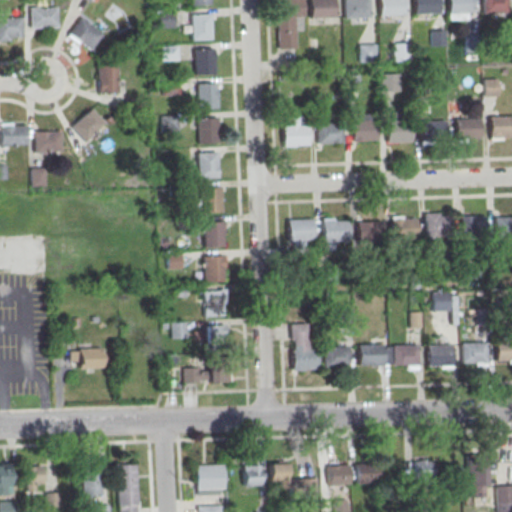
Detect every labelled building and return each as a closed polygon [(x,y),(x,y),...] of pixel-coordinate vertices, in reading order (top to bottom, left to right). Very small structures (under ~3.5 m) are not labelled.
[(276,0),(301,0),(302,16),(277,17),(276,0)] [(308,0),(334,0),(334,17),(309,18),(308,0)] [(343,0),(368,0),(368,17),(343,18),(343,0)] [(377,0),(402,0),(403,14),(378,15),(377,0)] [(411,0),(436,0),(437,13),(412,14),(411,0)] [(446,0),(471,0),(472,12),(447,13),(446,0)] [(481,0),(506,0),(507,12),(482,13),(481,0)] [(29,9),(56,8),(56,27),(29,28),(29,9)] [(157,12),(173,11),(173,26),(157,27),(157,12)] [(189,15),(211,14),(211,40),(190,40),(189,15)] [(0,17),(21,17),(21,36),(0,36),(0,17)] [(80,18),(102,34),(89,50),(68,34),(80,18)] [(429,31),(444,30),(444,48),(430,49),(429,31)] [(464,35),(478,35),(479,53),(464,53),(464,35)] [(357,44),(375,44),(375,62),(358,63),(357,44)] [(391,44),(409,44),(409,62),(392,62),(391,44)] [(159,46),(177,46),(177,60),(160,61),(159,46)] [(193,49),(213,49),(214,74),(194,75),(193,49)] [(116,91),(115,65),(95,65),(95,92),(116,91)] [(379,74),(396,74),(397,92),(379,93),(379,74)] [(482,79),(496,78),(497,96),(482,97),(482,79)] [(161,80),(179,79),(179,94),(162,95),(161,80)] [(196,85),(216,84),(217,109),(197,110),(196,85)] [(68,125),(81,141),(103,123),(90,107),(68,125)] [(159,116),(177,115),(177,130),(160,130),(159,116)] [(487,118),(511,117),(511,137),(488,138),(487,118)] [(196,119),(216,118),(217,143),(197,144),(196,119)] [(453,120),(478,119),(479,139),(454,140),(453,120)] [(350,122),(375,121),(376,141),(351,142),(350,122)] [(384,122),(409,121),(410,141),(385,142),(384,122)] [(418,122),(443,121),(444,141),(419,142),(418,122)] [(315,124),(340,123),(341,143),(316,144),(315,124)] [(281,126),(306,125),(306,145),(281,146),(281,126)] [(0,126),(25,126),(26,145),(0,145),(0,126)] [(32,132),(59,131),(60,151),(33,151),(32,132)] [(196,153),(216,152),(217,178),(197,178),(196,153)] [(199,188),(219,187),(219,213),(200,213),(199,188)] [(459,217),(484,216),(484,236),(459,237),(459,217)] [(424,218),(449,217),(450,237),(425,238),(424,218)] [(493,218),(511,217),(511,237),(494,238),(493,218)] [(389,219),(414,218),(414,238),(389,239),(389,219)] [(286,220),(311,219),(312,239),(287,240),(286,220)] [(201,222),(221,221),(222,247),(202,247),(201,222)] [(320,222),(345,221),(346,241),(321,242),(320,222)] [(355,222),(380,221),(381,241),(355,242),(355,222)] [(200,256),(220,256),(221,281),(201,282),(200,256)] [(201,291),(221,290),(222,316),(202,316),(201,291)] [(430,292),(430,309),(447,309),(447,292),(430,292)] [(169,322),(169,337),(185,337),(185,322),(169,322)] [(204,326),(224,325),(225,350),(205,351),(204,326)] [(494,341),(511,340),(511,360),(495,361),(494,341)] [(459,344),(484,343),(485,363),(460,364),(459,344)] [(356,345),(381,344),(382,364),(357,365),(356,345)] [(391,346),(416,345),(417,365),(391,366),(391,346)] [(425,346),(450,345),(451,365),(426,366),(425,346)] [(322,348),(347,347),(347,367),(322,368),(322,348)] [(101,367),(101,348),(68,348),(68,367),(101,367)] [(291,350),(316,349),(316,369),(291,370),(291,350)] [(206,358),(226,357),(227,382),(207,383),(206,358)] [(0,494),(10,495),(10,463),(0,463),(0,494)] [(268,463),(268,481),(286,481),(286,463),(268,463)] [(135,511),(136,464),(117,464),(116,511),(135,511)] [(194,464),(194,494),(222,494),(222,464),(194,464)] [(241,485),(260,485),(260,464),(241,464),(241,485)] [(353,482),(374,482),(374,464),(353,464),(353,482)] [(326,483),(347,483),(347,465),(326,465),(326,483)] [(466,465),(466,496),(484,496),(484,465),(466,465)] [(41,466),(24,466),(24,485),(41,485),(41,466)] [(81,466),(81,495),(100,495),(100,466),(81,466)] [(511,511),(511,484),(494,485),(494,511),(511,511)] [(59,506),(59,492),(43,492),(43,506),(59,506)] [(0,500),(0,511),(14,511),(14,501),(0,500)]
